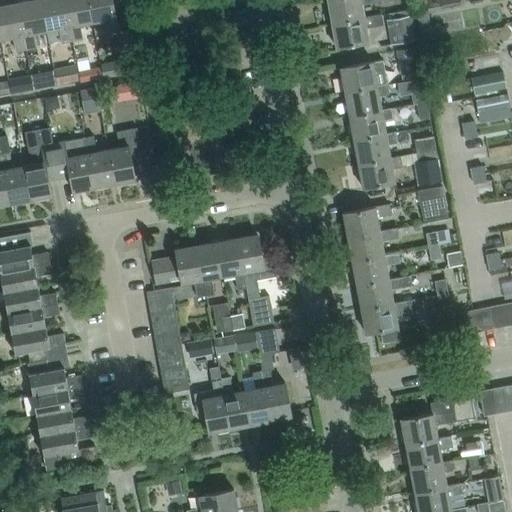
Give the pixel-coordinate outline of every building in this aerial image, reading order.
[(47,30),(41,0),(31,0),(32,2),(19,4),(27,49),(37,47),(34,33),(47,30)] [(41,0),(47,30),(49,43),(62,40),(62,42),(73,40),(65,0),(41,0)] [(93,22),(89,0),(65,0),(73,40),(82,38),(80,24),(93,22)] [(89,0),(93,22),(106,19),(109,34),(132,29),(126,0),(89,0)] [(327,0),(332,22),(364,16),(361,2),(370,0),(382,0),(383,1),(389,0),(327,0)] [(0,1),(0,30),(1,39),(14,37),(17,51),(27,49),(19,4),(6,7),(5,1),(0,1)] [(430,22),(428,10),(417,12),(419,24),(430,22)] [(369,15),(364,16),(332,22),(337,47),(369,41),(366,26),(383,23),(381,13),(369,16),(369,15)] [(395,42),(415,38),(410,15),(391,18),(395,42)] [(416,45),(396,49),(401,73),(420,69),(416,45)] [(123,60),(125,73),(139,71),(136,57),(123,60)] [(387,82),(382,58),(340,66),(345,90),(377,84),(387,82)] [(76,64),(54,69),(57,85),(79,80),(76,64)] [(101,66),(85,69),(87,80),(103,77),(101,66)] [(503,72),(471,78),(474,94),(506,87),(503,72)] [(403,82),(398,83),(400,95),(411,93),(413,104),(417,103),(427,101),(422,79),(403,82)] [(126,82),(129,99),(142,97),(139,80),(126,82)] [(0,83),(0,96),(10,95),(7,82),(0,83)] [(377,84),(345,90),(350,114),(382,109),(379,95),(389,93),(387,82),(377,84)] [(95,86),(80,89),(83,103),(98,100),(95,86)] [(507,94),(475,100),(480,122),(511,116),(507,94)] [(430,118),(427,101),(417,103),(419,120),(430,118)] [(382,109),(350,114),(354,138),(386,132),(384,120),(393,119),(391,107),(382,109)] [(474,121),(462,123),(464,131),(476,128),(474,121)] [(23,169),(30,201),(52,197),(49,180),(60,178),(56,160),(54,147),(50,127),(25,132),(29,152),(34,154),(36,167),(23,169)] [(476,128),(464,131),(465,139),(477,136),(476,128)] [(111,161),(115,184),(136,179),(132,161),(131,157),(141,156),(136,131),(117,135),(120,151),(110,152),(111,161)] [(359,162),(369,160),(391,156),(389,144),(397,143),(395,131),(386,133),(386,132),(354,138),(359,162)] [(7,135),(0,136),(0,147),(1,153),(10,151),(8,141),(7,135)] [(434,136),(414,139),(416,152),(436,148),(434,136)] [(95,188),(115,184),(111,161),(110,152),(97,155),(94,139),(85,141),(89,162),(95,188)] [(84,141),(54,147),(56,160),(60,178),(69,176),(73,192),(95,188),(89,162),(85,141),(85,140),(84,140),(84,141)] [(418,161),(413,162),(418,186),(442,181),(436,148),(416,152),(418,161)] [(9,156),(2,157),(12,205),(30,201),(23,169),(12,171),(9,156)] [(391,156),(369,160),(359,162),(364,187),(394,181),(392,169),(401,167),(399,156),(391,158),(391,156)] [(0,206),(12,205),(2,157),(0,157),(0,206)] [(483,165),(470,168),(472,176),(484,173),(483,165)] [(484,173),(472,176),(474,184),(486,181),(484,173)] [(448,216),(442,186),(417,190),(420,203),(431,200),(435,218),(448,216)] [(380,229),(377,215),(391,212),(389,202),(343,211),(348,236),(380,230),(380,229)] [(385,254),(385,253),(382,239),(399,236),(397,226),(380,229),(380,230),(348,236),(352,260),(385,254)] [(427,245),(439,243),(436,229),(425,231),(427,245)] [(0,235),(0,270),(50,260),(48,251),(32,254),(31,243),(33,242),(30,232),(10,235),(10,234),(0,235)] [(274,321),(269,294),(259,296),(257,284),(255,284),(254,276),(275,272),(276,275),(277,275),(272,247),(261,249),(258,233),(237,237),(246,287),(248,298),(253,325),(274,321)] [(215,241),(222,276),(234,274),(237,289),(246,287),(237,237),(215,241)] [(196,244),(205,294),(214,293),(212,278),(222,276),(215,241),(196,244)] [(439,243),(427,245),(430,259),(441,256),(439,243)] [(180,278),(181,282),(194,280),(197,296),(205,294),(196,244),(174,248),(176,255),(180,278)] [(385,253),(385,254),(352,260),(357,284),(390,278),(387,264),(400,262),(398,251),(385,253)] [(460,251),(446,253),(449,266),(462,264),(460,251)] [(498,252),(486,254),(488,262),(500,260),(498,252)] [(169,281),(164,257),(150,260),(154,283),(169,281)] [(50,260),(0,270),(0,273),(3,292),(38,285),(37,275),(52,272),(50,260)] [(500,260),(488,262),(489,270),(501,268),(500,260)] [(390,278),(357,284),(362,308),(394,302),(392,288),(412,285),(410,275),(390,278)] [(434,280),(437,293),(448,291),(445,278),(434,280)] [(38,285),(3,292),(7,312),(57,302),(55,291),(40,293),(38,285)] [(148,303),(173,298),(171,287),(146,291),(148,303)] [(448,291),(437,293),(438,298),(432,299),(439,337),(456,334),(448,291)] [(173,298),(148,303),(150,314),(175,310),(173,298)] [(394,302),(362,308),(366,332),(398,326),(396,314),(417,310),(414,298),(394,302)] [(57,302),(7,312),(10,332),(46,325),(44,316),(59,313),(57,302)] [(511,302),(502,304),(506,326),(511,324),(511,302)] [(502,304),(491,306),(495,328),(506,326),(502,304)] [(491,306),(480,308),(484,330),(495,328),(491,306)] [(480,308),(469,310),(473,332),(484,330),(480,308)] [(175,310),(150,314),(152,325),(177,321),(175,310)] [(458,312),(462,334),(473,332),(469,310),(458,312)] [(245,327),(243,313),(230,315),(233,330),(245,327)] [(230,315),(215,318),(217,332),(233,330),(230,315)] [(154,337),(179,332),(177,321),(152,325),(154,337)] [(32,350),(34,361),(67,355),(62,331),(47,334),(46,325),(10,332),(14,353),(32,350)] [(278,349),(274,327),(255,331),(259,353),(260,358),(262,369),(271,419),(291,415),(284,381),(271,383),(268,368),(272,367),(270,356),(269,351),(278,349)] [(189,331),(181,333),(182,341),(190,339),(189,331)] [(258,347),(254,331),(235,335),(238,351),(258,347)] [(179,332),(154,337),(156,348),(181,343),(179,332)] [(237,350),(234,334),(213,338),(216,354),(237,350)] [(214,354),(211,338),(186,342),(189,358),(214,354)] [(158,359),(183,355),(181,343),(156,348),(158,359)] [(28,373),(32,393),(83,384),(81,373),(65,376),(63,366),(70,364),(67,355),(34,361),(26,362),(27,363),(29,373),(28,373)] [(160,371),(185,366),(183,355),(158,359),(160,371)] [(162,382),(187,377),(185,366),(160,371),(162,382)] [(209,368),(213,388),(192,392),(196,411),(204,409),(208,431),(230,426),(221,377),(219,366),(209,368)] [(243,389),(249,423),(271,419),(262,369),(252,371),(255,387),(243,389)] [(249,423),(243,389),(232,391),(229,376),(221,377),(230,426),(249,423)] [(187,377),(162,382),(164,393),(189,389),(187,377)] [(511,383),(503,386),(508,411),(511,409),(511,383)] [(83,384),(32,393),(36,415),(72,408),(69,397),(85,394),(83,384)] [(508,411),(503,386),(491,388),(496,413),(508,411)] [(496,413),(491,388),(479,390),(484,416),(496,413)] [(400,419),(405,443),(437,437),(435,425),(474,417),(471,398),(452,401),(451,398),(430,402),(432,413),(400,419)] [(40,434),(90,424),(88,414),(73,417),(72,408),(36,415),(40,434)] [(90,424),(40,434),(44,454),(47,468),(97,458),(94,444),(78,447),(77,438),(92,435),(90,424)] [(437,437),(405,443),(410,467),(441,461),(437,437)] [(465,442),(467,456),(478,454),(475,440),(465,442)] [(480,467),(478,454),(467,456),(470,469),(480,467)] [(441,461),(410,467),(414,491),(446,485),(443,472),(451,470),(454,467),(452,460),(442,462),(441,461)] [(16,479),(13,467),(0,469),(0,474),(2,482),(16,479)] [(182,492),(179,479),(165,482),(168,495),(182,492)] [(450,496),(462,493),(460,483),(446,486),(446,485),(414,491),(417,511),(434,511),(452,509),(450,496)] [(186,509),(186,511),(218,511),(237,508),(233,487),(198,494),(200,506),(186,509)] [(103,488),(60,495),(63,511),(115,511),(114,507),(106,509),(103,488)] [(488,511),(487,502),(476,504),(477,511),(488,511)]
